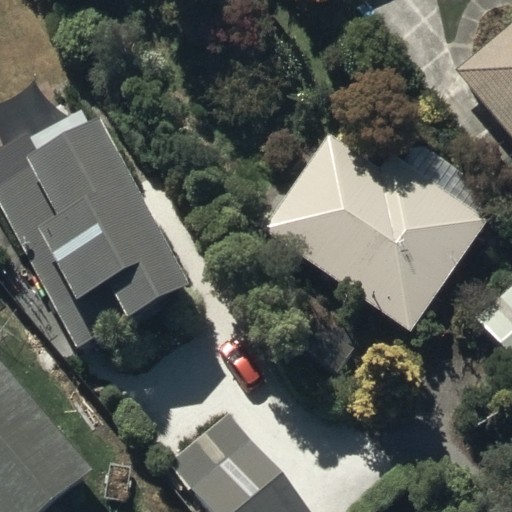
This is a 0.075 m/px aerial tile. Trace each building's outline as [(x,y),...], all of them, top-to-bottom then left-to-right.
[(511,32),(451,83),(511,156),(511,32)] [(118,347),(179,314),(81,132),(0,175),(0,232),(71,364),(115,341),(118,347)] [(256,247),(406,350),(484,237),(387,170),(377,186),(324,149),(256,247)] [(511,374),(511,293),(472,328),(511,374)] [(55,511),(87,486),(0,382),(0,511),(55,511)] [(157,483),(181,511),(298,511),(226,425),(157,483)]
